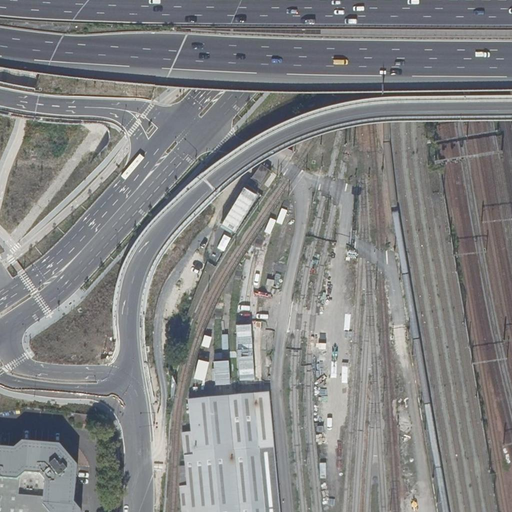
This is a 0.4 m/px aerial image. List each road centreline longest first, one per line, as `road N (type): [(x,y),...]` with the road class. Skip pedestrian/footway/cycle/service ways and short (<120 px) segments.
road 1 (motorway): [(131,381),(129,299),(138,270),(180,210),(242,159),(341,115),(511,104)]
road 2 (motorway): [(0,40),(125,54),(511,59)]
road 3 (motorway): [(511,8),(0,1)]
road 4 (track): [(265,157),(230,157),(158,271),(150,311),(158,394),(138,470)]
road 5 (primary): [(0,332),(73,278),(211,125)]
road 6 (primary): [(135,174),(50,264),(8,293)]
road 7 (primary): [(272,0),(258,31),(177,125)]
road 8 (primary): [(211,125),(297,0)]
road 9 (primary): [(131,381),(38,368),(0,336)]
road 10 (primary): [(0,377),(92,390),(131,381)]
